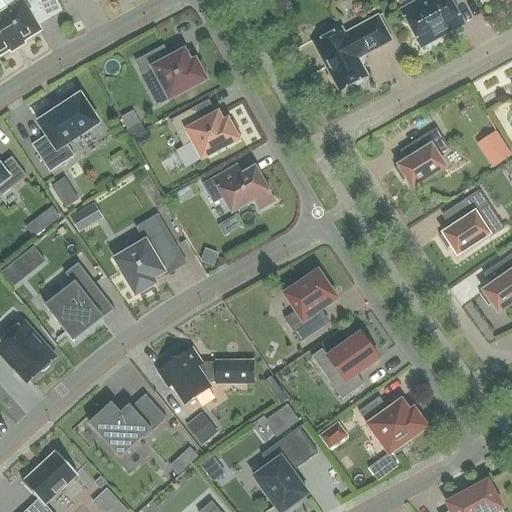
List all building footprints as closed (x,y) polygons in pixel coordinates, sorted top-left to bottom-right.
[(0,17),(0,54),(39,31),(27,13),(43,3),(40,0),(1,0),(9,12),(0,17)] [(423,0),(402,12),(421,47),(462,24),(450,2),(454,0),(423,0)] [(363,57),(392,41),(378,17),(345,35),(342,29),(314,44),(330,74),(329,79),(332,84),(336,85),(340,92),(354,84),(358,85),(363,83),(364,79),(368,77),(361,64),(363,57)] [(164,47),(135,63),(142,75),(153,70),(170,101),(206,81),(204,78),(207,76),(201,64),(197,66),(195,62),(191,64),(184,52),(170,60),(164,47)] [(55,113),(38,124),(47,137),(32,146),(50,173),(74,157),(67,146),(99,125),(80,96),(63,107),(54,113),(55,113)] [(194,109),(171,121),(183,146),(192,142),(202,160),(239,141),(237,138),(240,136),(234,124),(230,126),(228,122),(224,124),(219,115),(201,124),(194,109)] [(437,129),(416,142),(422,152),(395,169),(403,182),(407,180),(413,190),(446,169),(438,156),(450,149),(437,129)] [(497,152),(485,159),(492,170),(500,165),(511,157),(507,151),(495,133),(487,138),(497,152)] [(0,197),(26,178),(12,159),(0,168),(0,167),(0,197)] [(228,171),(202,186),(214,205),(224,199),(233,214),(254,202),(259,211),(274,202),(255,169),(234,181),(228,171)] [(79,201),(65,179),(51,187),(65,209),(79,201)] [(466,219),(439,237),(448,249),(451,247),(458,257),(490,236),(502,228),(494,216),(478,192),(457,206),(466,219)] [(53,208),(39,218),(47,228),(60,218),(53,208)] [(79,213),(70,218),(76,228),(79,234),(88,229),(79,213)] [(145,244),(116,261),(136,295),(138,294),(141,300),(155,291),(152,286),(154,285),(152,281),(164,274),(158,262),(178,250),(158,216),(136,229),(145,244)] [(492,305),(499,314),(511,305),(511,255),(498,265),(506,277),(480,295),(488,307),(492,305)] [(13,264),(0,274),(12,289),(25,279),(13,264)] [(74,286),(47,307),(73,341),(101,319),(90,305),(103,295),(78,264),(65,275),(74,286)] [(296,312),(285,320),(301,344),(322,329),(313,316),(336,300),(328,288),(330,286),(323,275),(321,277),(318,274),(298,287),(297,285),(286,292),(288,294),(285,296),(296,312)] [(22,325),(0,344),(0,355),(7,363),(10,360),(30,382),(41,373),(44,373),(51,367),(51,364),(54,361),(22,325)] [(359,335),(327,358),(339,374),(329,381),(342,400),(363,385),(356,377),(379,361),(359,335)] [(193,350),(158,373),(168,389),(171,387),(184,406),(211,388),(208,384),(216,384),(216,385),(253,385),(253,363),(216,363),(216,364),(202,364),(193,350)] [(168,420),(148,395),(124,414),(114,401),(89,420),(119,457),(142,439),(143,440),(168,420)] [(379,399),(359,413),(390,456),(395,452),(397,455),(408,447),(406,444),(427,429),(414,411),(410,413),(402,403),(389,412),(379,399)] [(277,436),(299,420),(287,404),(265,420),(277,436)] [(196,418),(186,426),(203,447),(213,439),(196,418)] [(329,451),(348,437),(338,424),(319,437),(329,451)] [(318,454),(300,429),(261,457),(269,468),(254,478),(278,511),(285,511),(308,496),(292,473),(318,454)] [(182,456),(179,458),(188,467),(198,458),(192,452),(190,449),(182,456)] [(56,453),(22,484),(38,501),(26,511),(50,511),(45,506),(78,476),(56,453)] [(212,457),(199,467),(212,484),(226,474),(212,457)] [(374,466),(369,469),(377,482),(383,478),(374,466)] [(497,511),(499,511),(487,484),(447,505),(451,511),(497,511)] [(127,511),(119,503),(109,511),(127,511)]
